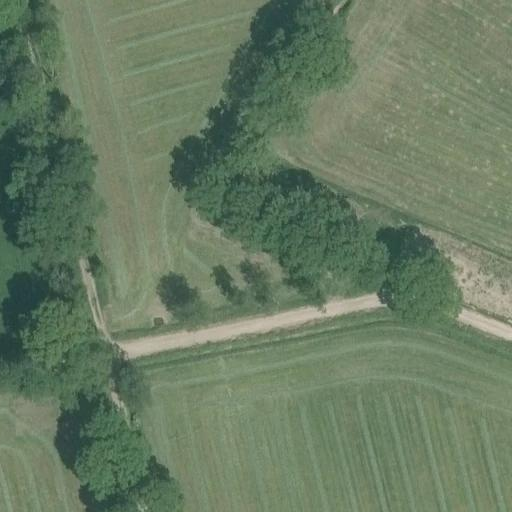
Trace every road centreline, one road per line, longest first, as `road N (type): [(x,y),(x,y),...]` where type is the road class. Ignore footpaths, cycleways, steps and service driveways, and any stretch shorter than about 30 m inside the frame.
road 1 (track): [(116,358),(400,308),(511,349)]
road 2 (track): [(28,0),(116,358)]
road 3 (track): [(116,358),(150,511)]
